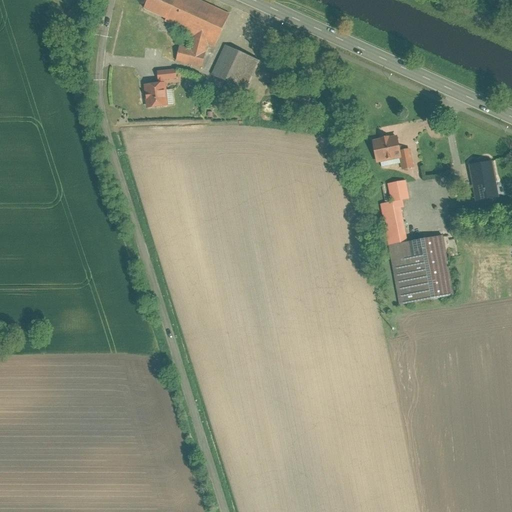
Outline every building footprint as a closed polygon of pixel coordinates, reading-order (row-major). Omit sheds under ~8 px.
[(168,19),(176,0),(149,0),(145,9),(168,19)] [(181,47),(177,62),(203,70),(208,46),(216,49),(229,21),(231,16),(197,0),(176,0),(168,19),(167,23),(194,36),(190,49),(181,47)] [(231,49),(213,83),(239,97),(257,62),(231,49)] [(146,86),(148,113),(170,111),(168,90),(178,89),(177,74),(160,76),(161,85),(146,86)] [(378,143),(380,165),(401,162),(402,175),(415,173),(412,152),(401,154),(399,140),(378,143)] [(474,165),(478,199),(494,197),(490,164),(474,165)] [(382,203),(404,307),(452,297),(440,240),(408,247),(400,210),(410,208),(405,184),(389,187),(392,201),(382,203)]
